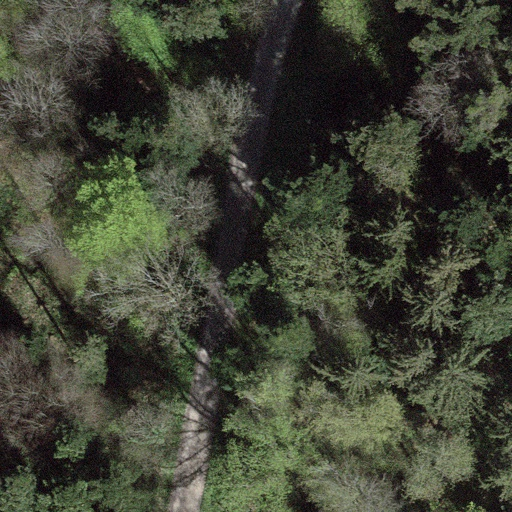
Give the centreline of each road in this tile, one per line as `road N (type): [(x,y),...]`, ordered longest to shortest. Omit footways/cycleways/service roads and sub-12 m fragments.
road 1 (track): [(291,0),(236,229),(183,511)]
road 2 (track): [(258,133),(198,0)]
